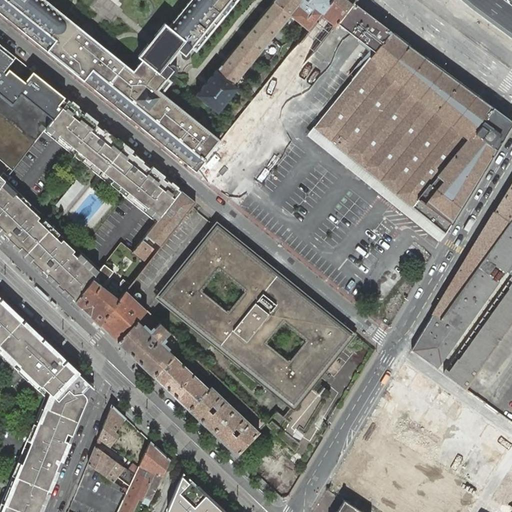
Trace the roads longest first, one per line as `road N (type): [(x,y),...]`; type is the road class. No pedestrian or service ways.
road 1 (secondary): [(295,511),(511,152)]
road 2 (unknown): [(511,430),(403,355),(198,186)]
road 3 (residential): [(198,186),(0,25)]
road 4 (residential): [(274,511),(112,355)]
road 5 (unknown): [(101,340),(215,200)]
road 6 (residential): [(53,511),(112,355)]
road 7 (residential): [(112,355),(0,244)]
road 8 (secondary): [(400,0),(511,83)]
